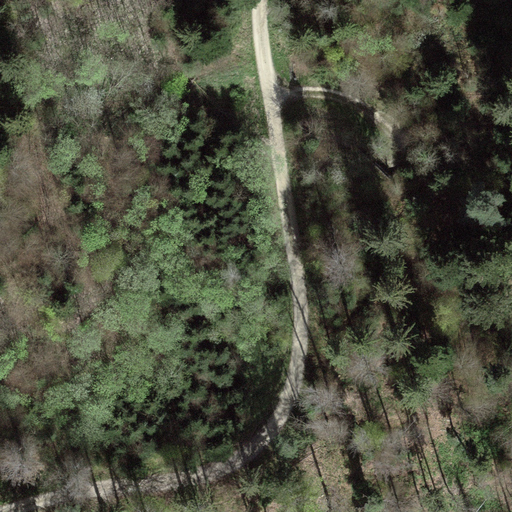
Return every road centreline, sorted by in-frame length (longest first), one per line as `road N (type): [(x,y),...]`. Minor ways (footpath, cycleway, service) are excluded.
road 1 (track): [(6,511),(211,471),(253,448),(283,408),(298,354),(299,285),(259,0)]
road 2 (track): [(269,96),(312,92),(355,102),(416,151)]
